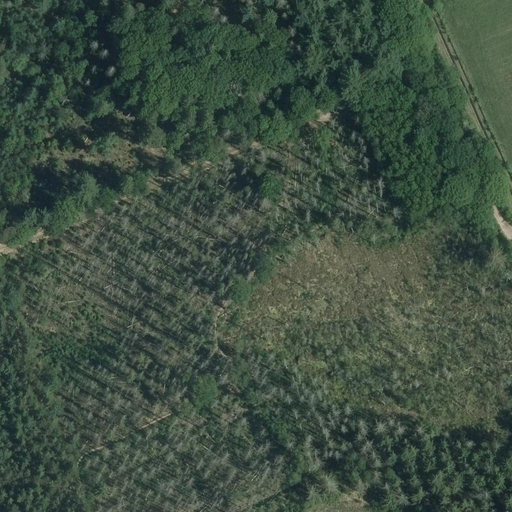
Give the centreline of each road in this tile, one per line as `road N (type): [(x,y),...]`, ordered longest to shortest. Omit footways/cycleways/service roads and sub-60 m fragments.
road 1 (track): [(0,252),(311,122)]
road 2 (track): [(511,238),(432,70)]
road 3 (track): [(311,122),(432,70)]
